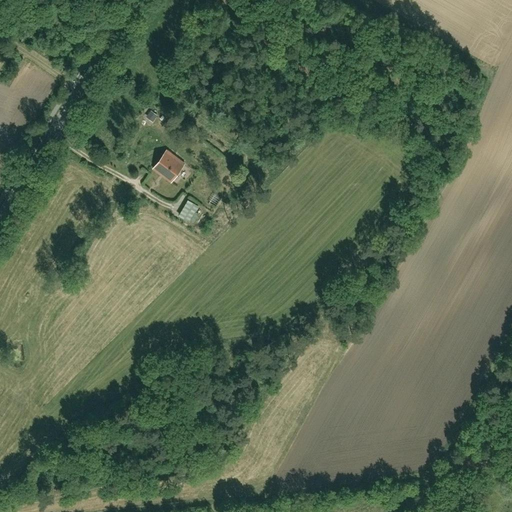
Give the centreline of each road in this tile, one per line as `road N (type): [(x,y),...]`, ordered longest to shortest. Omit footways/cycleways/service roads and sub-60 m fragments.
road 1 (track): [(110,511),(431,478)]
road 2 (tertiary): [(0,216),(133,0)]
